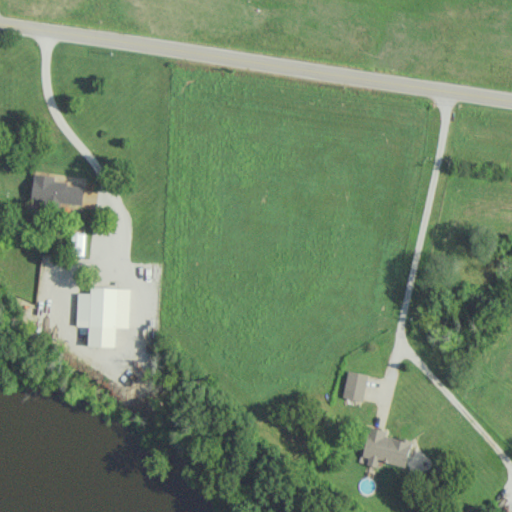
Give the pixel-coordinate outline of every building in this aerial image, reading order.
[(83,184),(54,183),(54,175),(32,174),(30,200),(82,203),(83,184)] [(84,255),(84,232),(69,232),(68,254),(84,255)] [(130,288),(90,287),(90,292),(77,292),(77,325),(89,326),(88,345),(115,346),(115,327),(129,327),(130,288)] [(361,405),(368,374),(347,370),(341,401),(361,405)] [(412,438),(367,429),(362,455),(368,456),(366,464),(380,467),(381,461),(409,467),(412,453),(409,453),(412,438)]
